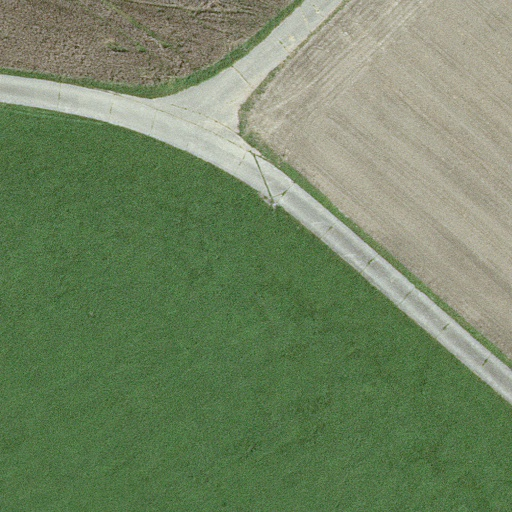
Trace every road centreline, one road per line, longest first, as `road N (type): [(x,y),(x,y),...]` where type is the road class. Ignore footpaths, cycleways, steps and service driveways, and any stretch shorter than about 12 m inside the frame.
road 1 (track): [(511,393),(289,199),(199,142),(100,107),(0,89)]
road 2 (track): [(177,133),(313,0)]
